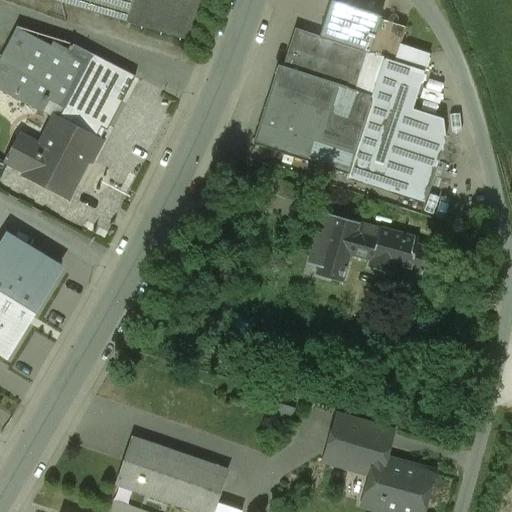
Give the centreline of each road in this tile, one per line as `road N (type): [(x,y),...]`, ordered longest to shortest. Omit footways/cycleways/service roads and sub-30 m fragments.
road 1 (residential): [(0,496),(216,97),(249,0)]
road 2 (unclassified): [(509,280),(509,247),(470,104),(444,30),(418,0)]
road 3 (unclassified): [(458,511),(507,322),(509,280)]
